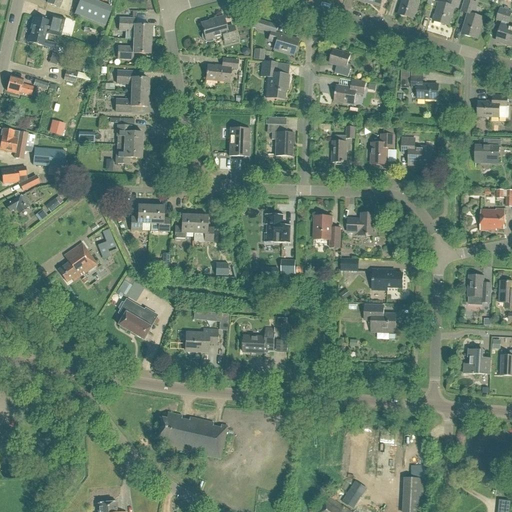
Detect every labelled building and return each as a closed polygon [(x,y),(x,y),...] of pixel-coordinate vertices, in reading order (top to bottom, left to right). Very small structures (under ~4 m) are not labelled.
[(65,0),(69,1),(69,0),(49,0),(47,4),(59,9),(62,0),(65,0)] [(89,0),(80,0),(74,16),(104,27),(111,8),(89,0)] [(414,20),(420,0),(403,0),(399,15),(414,20)] [(461,0),(449,0),(448,5),(440,3),(434,22),(449,27),(455,9),(458,10),(461,0)] [(484,26),(486,20),(475,16),(478,5),(466,1),(462,13),(468,15),(464,29),(466,30),(465,36),(478,40),(482,25),(484,26)] [(510,46),(511,40),(511,28),(508,28),(511,14),(511,13),(501,10),(498,20),(503,22),(497,41),(504,43),(504,44),(510,46)] [(133,11),(133,19),(142,19),(142,11),(133,11)] [(202,25),(204,34),(203,35),(203,36),(202,37),(202,39),(203,40),(203,41),(204,41),(204,42),(205,43),(206,43),(207,43),(208,43),(209,43),(213,42),(212,40),(223,37),(225,45),(237,41),(233,27),(227,28),(224,18),(214,20),(214,22),(202,25)] [(32,31),(46,35),(48,27),(55,29),(56,24),(35,19),(32,31)] [(120,32),(125,33),(125,39),(135,40),(135,41),(151,42),(151,36),(151,27),(134,26),(135,20),(120,20),(120,32)] [(253,28),(267,32),(271,33),(275,34),(277,27),(255,20),(253,28)] [(29,44),(50,49),(54,50),(55,44),(51,43),(45,42),(46,35),(32,31),(29,44)] [(294,59),(299,41),(275,34),(271,33),(269,41),(276,43),(274,50),(294,56),(293,59),(294,59)] [(151,48),(151,42),(135,41),(134,49),(119,48),(118,61),(133,61),(133,55),(150,56),(150,48),(151,48)] [(244,49),(242,51),(242,54),(244,57),(247,57),(250,54),(250,51),(247,49),(244,49)] [(253,60),(264,61),(265,60),(272,61),(273,52),(265,52),(265,50),(254,49),(253,60)] [(348,78),(352,66),(348,65),(351,56),(333,51),(330,64),(337,66),(335,74),(348,78)] [(52,54),(49,64),(56,66),(59,57),(52,54)] [(237,70),(238,62),(223,60),(222,67),(215,67),(208,67),(206,81),(230,83),(231,70),(237,70)] [(288,87),(289,76),(276,75),(277,65),(263,63),(261,77),(268,78),(266,99),(285,101),(286,87),(288,87)] [(66,70),(63,81),(75,84),(77,73),(66,70)] [(91,77),(77,73),(76,78),(89,81),(91,77)] [(132,94),(149,95),(149,89),(148,89),(148,80),(132,80),(132,74),(118,73),(117,85),(133,86),(132,94)] [(31,97),(33,88),(22,85),(23,81),(11,77),(7,92),(19,96),(20,93),(31,97)] [(438,101),(439,86),(423,86),(423,79),(412,78),(412,90),(418,90),(418,100),(438,101)] [(47,90),(48,84),(35,80),(33,86),(47,90)] [(364,96),(366,84),(353,82),(351,89),(337,87),(335,103),(354,106),(356,95),(364,96)] [(149,100),(149,95),(132,94),(132,102),(116,101),(116,114),(131,114),(131,108),(147,109),(148,100),(149,100)] [(478,118),(500,118),(508,119),(509,107),(508,107),(508,97),(493,97),(493,103),(479,103),(478,118)] [(294,142),(294,134),(287,134),(287,126),(285,126),(286,119),(266,118),(265,126),(268,126),(268,133),(272,133),(272,140),(276,140),(275,157),(292,158),(293,142),(294,142)] [(61,136),(64,126),(53,122),(50,133),(61,136)] [(118,127),(117,138),(117,146),(143,147),(143,134),(131,134),(131,127),(118,127)] [(356,140),(356,129),(347,129),(347,137),(336,137),(336,143),(333,143),(333,164),(347,164),(347,143),(347,140),(356,140)] [(395,135),(394,135),(394,129),(384,129),(384,135),(382,135),(381,143),(373,143),(372,165),(387,165),(388,149),(394,149),(395,135)] [(0,139),(1,140),(0,145),(0,151),(15,154),(14,159),(23,161),(24,152),(31,154),(32,149),(34,136),(27,135),(27,134),(3,130),(3,131),(2,131),(0,139)] [(249,158),(250,130),(230,130),(229,157),(249,158)] [(78,143),(94,143),(94,134),(78,134),(78,143)] [(432,166),(432,149),(415,148),(415,140),(403,139),(402,154),(409,155),(409,166),(419,167),(419,165),(432,166)] [(502,149),(502,141),(485,140),(484,147),(477,146),(476,163),(499,164),(499,149),(502,149)] [(142,160),(143,147),(117,146),(116,154),(116,165),(129,165),(130,160),(142,160)] [(35,151),(33,165),(49,167),(63,169),(65,152),(48,150),(47,152),(35,151)] [(49,167),(48,175),(59,177),(62,177),(63,169),(49,167)] [(25,168),(2,171),(3,185),(19,183),(23,192),(39,184),(35,177),(27,181),(25,168)] [(20,198),(18,194),(14,196),(17,200),(6,206),(10,213),(13,211),(14,214),(17,212),(19,214),(30,208),(23,196),(20,198)] [(58,197),(45,207),(50,212),(63,203),(58,197)] [(142,232),(142,231),(149,231),(149,225),(150,225),(151,207),(138,207),(138,218),(132,218),(132,220),(131,232),(142,232)] [(151,207),(150,225),(159,225),(158,233),(169,233),(170,219),(163,219),(164,208),(151,207)] [(504,229),(505,211),(496,211),(496,213),(481,213),(481,230),(497,231),(497,228),(504,229)] [(291,245),(292,226),(284,226),(284,216),(266,215),(265,226),(267,226),(267,235),(275,235),(274,244),(291,245)] [(377,237),(377,227),(375,227),(376,215),(362,215),(362,220),(349,220),(348,233),(359,233),(358,236),(377,237)] [(194,235),(195,217),(182,216),(182,228),(176,228),(175,241),(186,242),(186,234),(193,235),(194,235)] [(194,235),(193,235),(193,242),(202,242),(213,243),(213,229),(207,229),(208,217),(195,217),(194,235)] [(340,249),(340,229),(332,229),(332,218),(315,217),(314,241),(331,241),(330,249),(340,249)] [(97,246),(103,259),(111,256),(105,243),(97,246)] [(69,264),(58,272),(66,283),(72,279),(74,282),(96,266),(86,251),(82,245),(71,252),(76,259),(69,264)] [(139,269),(139,270),(140,270),(147,270),(147,258),(139,258),(139,269)] [(281,261),(281,274),(282,274),(295,275),(296,261),(281,261)] [(341,261),(341,271),(358,272),(358,261),(341,261)] [(215,276),(228,276),(228,264),(216,264),(215,276)] [(403,289),(403,275),(392,274),(392,271),(373,271),(373,292),(388,292),(388,289),(403,289)] [(490,304),(491,287),(483,287),(484,278),(470,277),(469,298),(469,304),(480,305),(480,298),(482,299),(482,303),(490,304)] [(124,282),(117,292),(125,298),(132,287),(124,282)] [(511,309),(511,283),(501,283),(499,303),(506,304),(505,309),(511,309)] [(343,301),(348,297),(344,291),(339,295),(343,301)] [(127,331),(143,341),(156,318),(157,316),(145,309),(144,311),(126,301),(125,303),(122,303),(119,309),(120,311),(118,314),(123,317),(118,326),(120,327),(120,330),(124,332),(127,331)] [(396,334),(396,315),(384,315),(385,307),(365,306),(365,321),(372,321),(372,333),(396,334)] [(214,314),(213,322),(219,323),(218,331),(227,332),(229,315),(214,314)] [(281,339),(289,339),(290,327),(287,327),(282,327),(281,339)] [(274,353),(275,336),(275,329),(266,328),(266,335),(265,338),(244,337),(243,354),(257,354),(257,356),(265,356),(265,355),(268,355),(268,353),(274,353)] [(216,345),(217,332),(204,331),(203,335),(186,334),(185,352),(207,353),(208,344),(216,345)] [(490,375),(491,359),(483,359),(483,353),(482,351),(469,350),(469,356),(471,358),(470,365),(467,364),(465,367),(464,375),(480,376),(480,375),(490,375)] [(511,351),(510,351),(510,357),(503,356),(502,376),(511,376),(511,351)] [(189,422),(182,420),(182,417),(168,414),(166,420),(162,419),(157,439),(162,441),(160,447),(220,460),(228,427),(221,426),(220,429),(213,427),(214,424),(190,419),(189,422)] [(398,449),(398,438),(379,440),(379,450),(398,449)] [(386,469),(395,468),(394,459),(379,460),(379,465),(385,464),(386,469)] [(405,479),(403,511),(424,511),(426,480),(405,479)] [(351,489),(343,502),(352,508),(361,495),(351,489)] [(351,511),(335,501),(340,493),(336,490),(321,511),(351,511)] [(117,511),(116,503),(97,504),(97,511),(117,511)]
